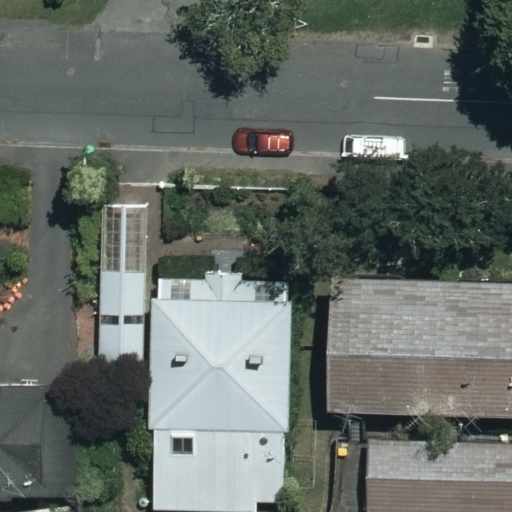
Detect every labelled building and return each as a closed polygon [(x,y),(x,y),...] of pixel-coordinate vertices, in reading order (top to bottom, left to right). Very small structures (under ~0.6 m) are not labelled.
[(146,205),(96,206),(98,376),(149,375),(146,205)] [(292,270),(160,273),(161,300),(150,301),(154,511),(191,511),(226,511),(225,434),(296,433),(292,270)] [(511,280),(331,281),(331,424),(511,422),(511,280)] [(0,496),(79,495),(77,382),(0,383),(0,496)] [(511,511),(511,433),(370,435),(370,511),(511,511)]
